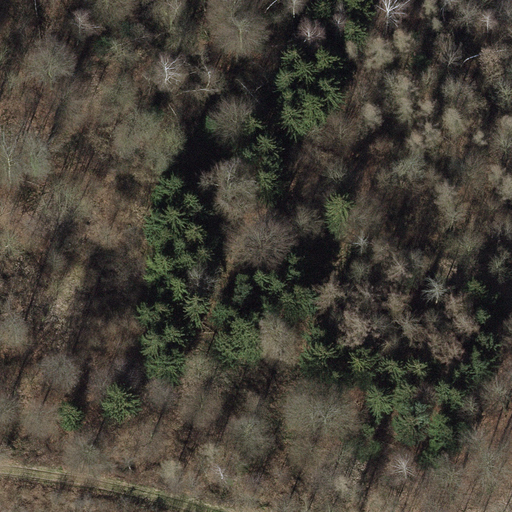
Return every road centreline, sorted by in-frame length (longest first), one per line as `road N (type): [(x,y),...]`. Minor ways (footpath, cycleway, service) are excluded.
road 1 (track): [(511,304),(264,203),(53,166)]
road 2 (track): [(0,463),(222,511)]
